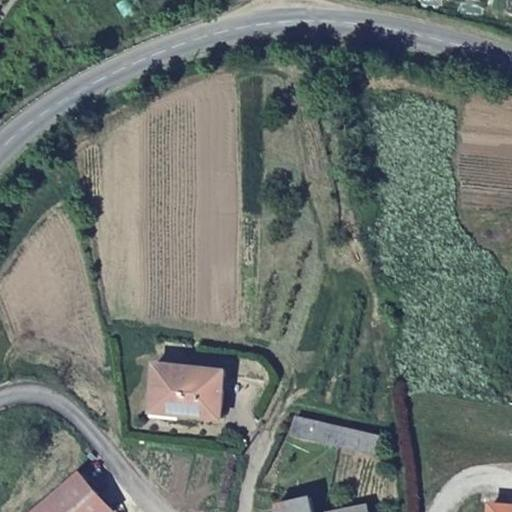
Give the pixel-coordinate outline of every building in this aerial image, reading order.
[(219,416),(222,366),(152,362),(150,412),(219,416)] [(378,437),(300,413),(293,432),(372,456),(378,437)] [(110,511),(113,510),(78,474),(36,511),(110,511)] [(511,511),(511,503),(486,501),(485,511),(511,511)] [(363,511),(362,505),(338,511),(307,511),(305,503),(275,510),(275,511),(363,511)]
